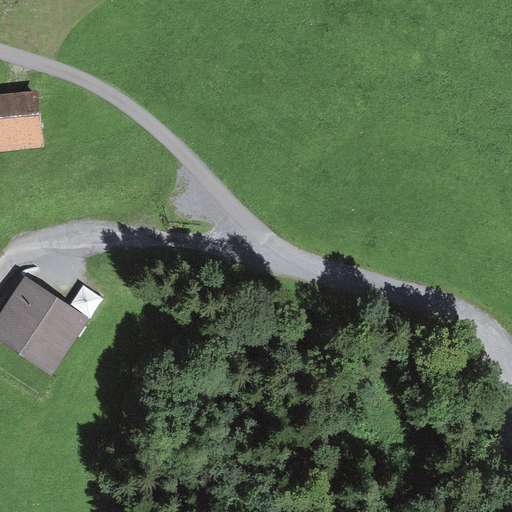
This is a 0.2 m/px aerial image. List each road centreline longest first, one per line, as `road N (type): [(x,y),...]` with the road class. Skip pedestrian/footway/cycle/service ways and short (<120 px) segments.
road 1 (residential): [(0,50),(80,78),(133,109),(281,252),(448,309),(503,356),(511,378)]
road 2 (track): [(259,235),(60,236),(27,246),(0,275)]
